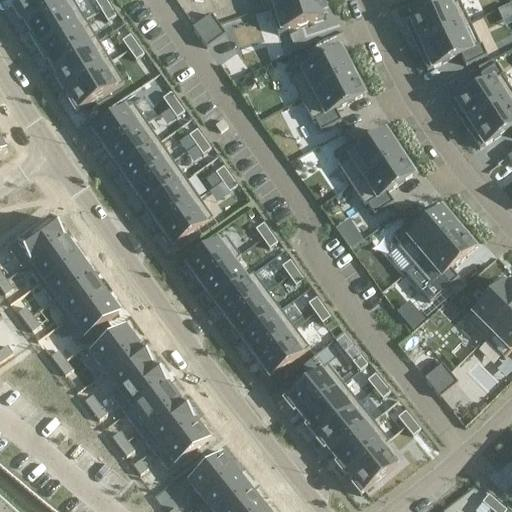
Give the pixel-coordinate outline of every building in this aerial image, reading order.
[(71,0),(29,0),(12,11),(12,12),(20,24),(22,22),(27,30),(73,2),(71,0)] [(104,0),(100,0),(95,3),(101,14),(110,9),(104,0)] [(259,0),(264,12),(298,0),(259,0)] [(321,0),(298,0),(264,12),(268,11),(277,36),(323,21),(322,16),(326,14),(321,0)] [(439,12),(406,27),(416,50),(469,25),(459,3),(461,2),(459,0),(435,0),(434,1),(439,12)] [(73,2),(27,30),(32,39),(30,40),(37,53),(86,23),(73,2)] [(110,9),(101,14),(107,24),(116,19),(110,9)] [(211,17),(192,30),(199,40),(218,27),(211,17)] [(86,23),(37,53),(39,56),(45,65),(47,63),(53,72),(98,44),(86,23)] [(469,25),(416,50),(427,73),(460,57),(466,68),(487,58),(481,46),(480,47),(469,25)] [(218,27),(199,40),(206,51),(225,37),(218,27)] [(130,38),(122,43),(129,53),(137,47),(130,38)] [(98,44),(53,72),(57,80),(55,81),(63,94),(111,65),(98,44)] [(137,47),(129,53),(136,63),(144,57),(137,47)] [(307,57),(286,68),(292,79),(289,80),(300,103),(352,75),(341,53),(312,68),(307,57)] [(111,65),(63,94),(63,95),(65,93),(70,100),(67,102),(75,115),(124,85),(111,65)] [(483,89),(452,109),(465,130),(511,99),(511,93),(501,77),(503,77),(496,66),(476,79),(483,89)] [(352,75),(300,103),(312,125),(315,123),(320,134),(341,123),(335,112),(364,97),(352,75)] [(171,95),(162,101),(169,111),(177,105),(171,95)] [(511,99),(465,130),(479,151),(510,131),(511,133),(511,99)] [(177,105),(169,111),(176,120),(184,115),(177,105)] [(94,138),(92,140),(98,149),(101,147),(106,155),(147,126),(133,107),(92,135),(94,138)] [(147,126),(106,155),(112,163),(109,164),(115,173),(118,172),(119,173),(160,145),(147,126)] [(197,132),(189,138),(196,148),(204,142),(197,132)] [(352,143),(333,156),(340,166),(337,168),(351,189),(400,156),(386,135),(359,153),(352,143)] [(204,142),(196,148),(203,158),(211,152),(204,142)] [(120,175),(118,177),(124,186),(127,184),(132,192),(173,164),(160,145),(119,173),(120,175)] [(400,156),(351,189),(364,209),(367,207),(374,218),(393,205),(387,194),(414,176),(400,156)] [(173,164),(132,192),(138,200),(135,202),(141,211),(144,209),(145,211),(186,182),(173,164)] [(223,169),(215,175),(222,185),(230,179),(223,169)] [(230,179),(222,185),(229,195),(237,189),(230,179)] [(147,213),(144,214),(150,223),(153,222),(158,229),(199,202),(186,182),(145,211),(147,213)] [(199,202),(158,229),(164,237),(161,239),(168,248),(170,246),(172,249),(213,221),(199,202)] [(410,224),(392,239),(400,248),(397,250),(414,270),(459,231),(442,212),(418,233),(410,224)] [(51,221),(9,252),(22,271),(65,241),(51,221)] [(263,226),(255,232),(262,241),(270,236),(263,226)] [(459,231),(414,270),(430,288),(432,286),(440,295),(458,280),(451,272),(475,251),(459,231)] [(270,236),(262,241),(269,251),(277,245),(270,236)] [(188,271),(185,273),(192,282),(194,280),(200,287),(240,258),(226,239),(186,269),(188,271)] [(65,241),(22,271),(23,272),(27,269),(40,287),(78,259),(65,241)] [(240,258),(200,287),(206,295),(203,297),(210,306),(213,304),(214,306),(254,276),(253,275),(245,281),(233,265),(241,259),(240,258)] [(78,259),(40,287),(53,305),(91,278),(78,259)] [(290,263),(282,269),(289,279),(297,273),(290,263)] [(297,273),(289,279),(296,288),(304,283),(297,273)] [(215,308),(213,310),(219,318),(222,317),(227,324),(267,295),(256,279),(254,276),(214,306),(215,308)] [(91,278),(53,305),(66,323),(62,326),(62,327),(105,297),(91,278)] [(13,292),(6,283),(0,287),(0,290),(5,298),(13,292)] [(503,285),(465,323),(484,342),(511,314),(511,287),(510,285),(507,288),(503,285)] [(267,295),(227,324),(233,332),(231,334),(237,343),(240,341),(241,343),(281,313),(267,295)] [(105,297),(62,327),(76,346),(119,316),(105,297)] [(316,300),(308,306),(315,316),(323,310),(316,300)] [(18,316),(25,326),(33,320),(26,310),(18,316)] [(323,310),(315,316),(322,326),(330,320),(323,310)] [(242,344),(240,346),(246,355),(249,353),(255,361),(295,331),(281,313),(241,343),(242,344)] [(511,314),(484,342),(504,361),(511,352),(511,314)] [(40,329),(33,320),(25,326),(32,335),(40,329)] [(125,331),(91,356),(105,376),(139,350),(125,331)] [(295,331),(255,361),(260,369),(258,371),(265,379),(267,377),(269,380),(309,350),(295,331)] [(7,349),(0,353),(0,359),(3,364),(13,357),(7,349)] [(139,350),(105,376),(118,393),(111,399),(111,400),(119,394),(153,368),(140,350),(139,350)] [(59,354),(51,360),(58,369),(66,363),(59,354)] [(360,358),(353,364),(360,373),(367,367),(360,358)] [(73,373),(66,363),(58,369),(65,379),(73,373)] [(328,367),(283,403),(293,415),(296,413),(301,420),(343,386),(328,367)] [(442,367),(424,381),(432,391),(450,376),(442,367)] [(119,394),(111,400),(125,418),(167,387),(167,386),(153,368),(119,394)] [(450,376),(432,391),(440,400),(458,386),(450,376)] [(375,377),(368,382),(375,392),(382,386),(375,377)] [(343,386),(301,420),(308,428),(305,430),(314,441),(358,405),(343,386)] [(382,386),(375,392),(383,401),(390,395),(382,386)] [(167,387),(125,418),(139,436),(180,405),(167,387)] [(92,414),(100,408),(93,399),(85,405),(92,414)] [(180,405),(139,436),(152,454),(160,449),(194,423),(181,405),(180,405)] [(358,405),(314,441),(323,452),(326,450),(332,458),(374,424),(358,405)] [(107,418),(100,408),(92,414),(99,424),(107,418)] [(405,414),(397,420),(405,429),(413,423),(405,414)] [(160,449),(152,454),(167,474),(208,442),(194,423),(160,449)] [(413,423),(405,429),(413,439),(420,432),(413,423)] [(374,424),(332,458),(338,466),(336,467),(345,479),(389,443),(374,424)] [(112,441),(119,451),(127,445),(120,435),(112,441)] [(389,443),(345,479),(348,477),(353,484),(351,486),(360,498),(397,468),(382,450),(389,444),(389,443)] [(134,454),(127,445),(119,451),(126,460),(134,454)] [(222,459),(189,485),(203,503),(196,509),(197,510),(237,477),(222,459)] [(141,463),(133,469),(140,478),(148,473),(141,463)] [(237,477),(197,510),(198,511),(230,511),(251,495),(237,477)] [(264,511),(251,495),(230,511),(264,511)] [(488,497),(482,505),(490,511),(491,511),(497,505),(488,497)]
